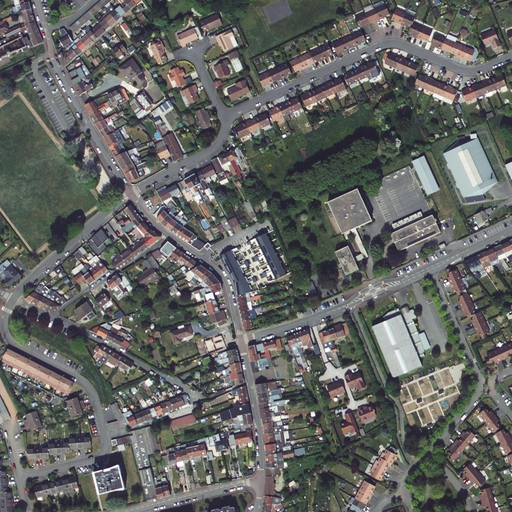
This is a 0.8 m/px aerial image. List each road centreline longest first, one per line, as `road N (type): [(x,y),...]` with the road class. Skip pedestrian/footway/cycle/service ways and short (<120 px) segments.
road 1 (residential): [(228,119),(388,43),(468,71),(511,56)]
road 2 (residential): [(19,477),(97,457),(106,444),(88,385),(6,336),(12,298)]
road 3 (residential): [(205,398),(52,317)]
road 4 (residential): [(12,298),(130,194)]
road 5 (residential): [(52,317),(168,234)]
road 6 (tertiary): [(240,340),(261,480)]
road 7 (residential): [(130,511),(261,480)]
road 8 (residential): [(130,194),(209,151),(228,119)]
road 9 (residential): [(430,271),(480,381)]
